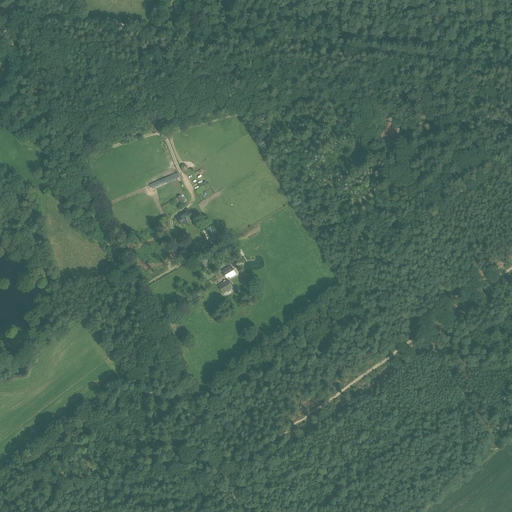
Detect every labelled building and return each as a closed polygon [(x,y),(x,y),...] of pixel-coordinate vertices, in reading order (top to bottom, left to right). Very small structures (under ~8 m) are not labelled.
[(390,130),(391,130),(390,137),(394,138),(396,129),(391,128),(391,129),(390,129),(391,123),(387,122),(385,131),(390,132),(390,130)] [(159,180),(161,185),(180,177),(178,173),(159,180)] [(177,197),(181,203),(186,200),(184,197),(182,197),(181,195),(177,197)] [(176,217),(181,225),(193,218),(188,210),(176,217)] [(206,230),(212,242),(216,240),(210,228),(206,230)] [(228,275),(230,279),(233,277),(232,275),(235,273),(231,266),(222,272),(225,276),(228,275)] [(218,285),(223,294),(233,288),(231,285),(232,285),(231,283),(230,283),(228,280),(218,285)] [(478,456),(481,459),(486,455),(483,451),(478,456)]
